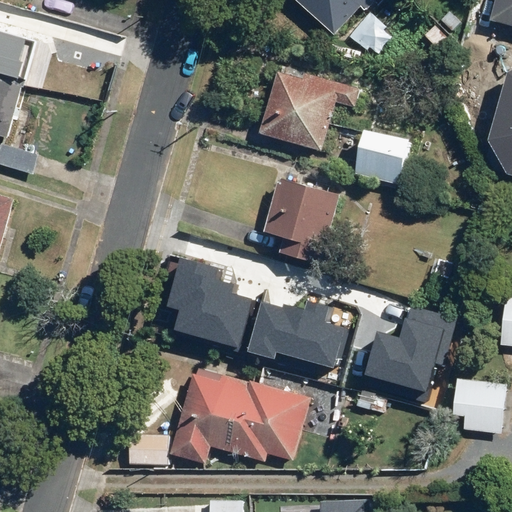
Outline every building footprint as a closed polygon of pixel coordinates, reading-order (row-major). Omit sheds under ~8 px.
[(286,0),(286,1),(332,42),(370,0),(286,0)] [(511,0),(494,0),(488,24),(511,30),(511,0)] [(41,43),(0,31),(0,135),(13,139),(41,43)] [(321,157),(336,106),(353,111),(359,94),(304,78),(302,84),(277,77),(259,139),(321,157)] [(511,114),(508,107),(471,125),(496,179),(511,171),(511,114)] [(414,184),(426,134),(381,124),(369,173),(414,184)] [(5,143),(0,161),(0,162),(37,174),(43,155),(5,143)] [(277,262),(318,273),(338,202),(302,196),(276,185),(262,239),(280,249),(277,262)] [(0,250),(13,206),(0,202),(0,250)] [(245,347),(259,299),(239,293),(242,285),(226,280),(229,270),(190,259),(177,306),(189,310),(183,330),(245,347)] [(319,361),(340,367),(351,328),(332,323),(336,306),(314,300),(312,310),(291,304),(290,307),(270,301),(256,354),(316,371),(319,361)] [(511,350),(511,301),(504,301),(499,349),(511,350)] [(369,386),(433,403),(444,362),(451,364),(464,318),(416,305),(413,317),(412,317),(406,337),(384,331),(369,386)] [(192,376),(168,456),(205,467),(209,452),(265,468),(268,458),(292,465),(310,404),(197,370),(195,376),(192,376)] [(511,377),(470,376),(469,432),(511,433),(511,377)] [(253,511),(254,501),(217,499),(216,511),(253,511)]
